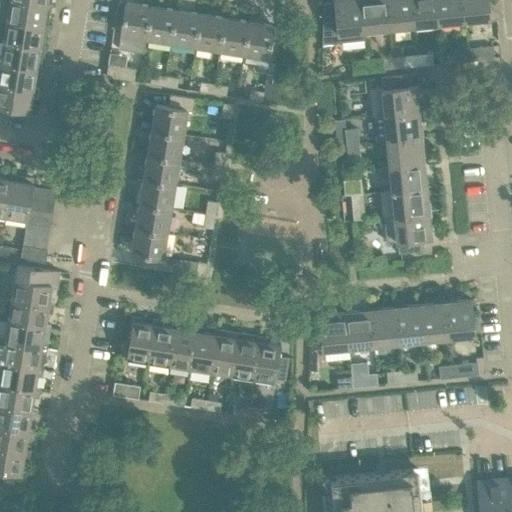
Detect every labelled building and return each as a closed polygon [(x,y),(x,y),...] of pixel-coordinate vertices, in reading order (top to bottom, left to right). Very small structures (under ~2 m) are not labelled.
[(0,0),(0,19),(41,26),(42,24),(46,25),(48,13),(50,14),(52,3),(50,3),(45,2),(45,5),(10,0),(0,0)] [(323,3),(322,44),(339,42),(365,39),(364,30),(360,0),(334,0),(335,2),(323,3)] [(385,0),(360,0),(364,30),(389,28),(385,0)] [(411,0),(385,0),(389,28),(414,25),(411,0)] [(436,0),(411,0),(414,25),(439,22),(436,0)] [(462,0),(436,0),(439,22),(465,20),(462,0)] [(487,0),(462,0),(465,20),(490,17),(487,0)] [(125,2),(120,33),(118,48),(143,52),(145,37),(150,6),(125,2)] [(170,41),(175,10),(150,6),(145,37),(170,41)] [(195,45),(200,14),(175,10),(170,41),(195,45)] [(220,49),(225,18),(200,14),(195,45),(220,49)] [(245,53),(249,22),(225,18),(220,49),(245,53)] [(0,19),(0,40),(3,41),(3,42),(38,47),(39,45),(43,45),(45,34),(47,35),(48,25),(46,25),(42,24),(41,26),(0,19)] [(249,22),(245,53),(269,57),(274,26),(249,22)] [(0,53),(0,63),(35,69),(35,66),(40,66),(41,56),(43,56),(45,46),(43,45),(39,45),(38,47),(3,42),(1,54),(0,53)] [(467,48),(469,60),(494,58),(493,45),(467,48)] [(445,53),(446,62),(469,60),(467,48),(453,49),(453,52),(445,53)] [(417,55),(418,65),(433,64),(431,53),(417,55)] [(403,67),(418,65),(417,55),(402,56),(403,67)] [(366,58),(367,69),(382,68),(381,57),(366,58)] [(352,70),(367,69),(366,58),(351,60),(352,70)] [(0,84),(32,90),(32,87),(34,75),(40,76),(42,67),(40,66),(35,66),(35,69),(0,63),(0,84)] [(107,64),(105,76),(133,81),(135,68),(107,64)] [(162,86),(164,76),(151,74),(149,83),(162,86)] [(383,90),(372,91),(375,116),(384,115),(419,112),(416,86),(407,87),(406,74),(404,74),(381,76),(383,90)] [(164,76),(162,86),(175,88),(177,78),(164,76)] [(200,82),(198,91),(211,94),(213,84),(200,82)] [(0,84),(0,106),(28,111),(30,96),(37,97),(38,88),(32,87),(32,90),(0,84)] [(213,84),(211,94),(225,96),(226,86),(213,84)] [(249,90),(247,99),(262,102),(264,92),(249,90)] [(151,128),(182,133),(185,110),(191,111),(193,98),(170,94),(168,106),(155,104),(151,128)] [(222,102),(220,116),(230,117),(232,104),(222,102)] [(375,116),(374,116),(376,141),(385,141),(387,141),(421,137),(419,112),(384,115),(375,116)] [(345,145),(357,144),(355,127),(344,128),(345,145)] [(178,158),(182,133),(151,128),(147,153),(178,158)] [(421,137),(387,141),(389,166),(424,162),(421,137)] [(357,144),(345,145),(347,159),(358,158),(357,144)] [(212,164),(222,165),(224,152),(214,150),(212,164)] [(174,183),(178,158),(147,153),(143,178),(174,183)] [(424,162),(389,166),(392,191),(426,187),(424,162)] [(220,179),(222,165),(212,164),(210,177),(220,179)] [(26,218),(28,209),(30,198),(32,186),(32,182),(30,182),(31,178),(18,176),(19,173),(9,172),(8,178),(11,179),(5,215),(26,218)] [(11,179),(8,178),(0,176),(0,214),(5,215),(11,179)] [(349,178),(343,179),(344,195),(351,194),(351,195),(362,194),(360,177),(349,178)] [(170,208),(174,183),(143,178),(139,203),(170,208)] [(30,198),(54,201),(56,189),(32,186),(30,198)] [(392,191),(380,192),(382,216),(385,216),(395,215),(395,216),(429,212),(426,187),(392,191)] [(362,194),(351,195),(352,209),(363,207),(362,194)] [(52,213),(54,201),(30,198),(28,209),(52,213)] [(204,213),(214,214),(216,200),(206,199),(204,213)] [(166,232),(170,208),(139,203),(135,227),(166,232)] [(50,225),(52,213),(28,209),(26,218),(26,221),(50,225)] [(395,215),(385,216),(385,217),(387,242),(397,241),(398,241),(399,253),(423,251),(422,239),(432,238),(429,212),(395,216),(395,215)] [(212,228),(214,214),(204,213),(202,226),(212,228)] [(48,237),(50,225),(26,221),(24,233),(48,237)] [(162,256),(166,232),(135,227),(132,252),(144,254),(142,266),(165,270),(167,257),(162,256)] [(46,249),(48,237),(24,233),(22,245),(46,249)] [(1,244),(0,250),(0,253),(15,256),(16,246),(1,244)] [(45,261),(46,249),(22,245),(20,257),(45,261)] [(366,255),(359,258),(361,265),(369,262),(367,257),(366,255)] [(196,260),(194,274),(204,276),(206,262),(196,260)] [(17,264),(11,298),(47,304),(47,301),(54,302),(55,291),(59,271),(17,264)] [(0,308),(0,318),(8,319),(44,325),(44,322),(46,312),(52,313),(54,303),(54,302),(47,301),(47,304),(11,298),(6,297),(4,309),(0,308)] [(445,301),(448,335),(473,333),(470,298),(445,301)] [(423,338),(448,335),(445,301),(420,303),(423,338)] [(398,341),(423,338),(420,303),(395,306),(398,341)] [(373,343),(398,341),(395,306),(370,308),(373,343)] [(348,346),(373,343),(370,308),(345,311),(348,346)] [(323,348),(348,346),(345,311),(320,314),(323,348)] [(153,324),(151,324),(141,322),(142,316),(131,314),(130,324),(132,324),(127,356),(148,360),(153,324)] [(174,328),(171,327),(162,326),(163,319),(151,317),(151,324),(153,324),(148,360),(169,363),(174,328)] [(8,319),(5,340),(40,346),(41,344),(47,345),(49,334),(50,323),(44,322),(44,325),(8,319)] [(195,331),(193,331),(182,329),(183,322),(172,321),(171,327),(174,328),(169,363),(190,366),(195,331)] [(216,334),(214,334),(204,332),(204,326),(194,324),(193,331),(195,331),(190,366),(211,370),(216,334)] [(236,331),(225,330),(225,329),(215,328),(214,334),(216,334),(211,370),(232,373),(237,338),(235,337),(236,331)] [(246,333),(236,331),(235,337),(237,338),(232,373),(253,376),(258,341),(256,341),(257,335),(246,334),(246,333)] [(258,341),(253,376),(274,380),(279,345),(266,343),(267,336),(257,335),(256,341),(258,341)] [(5,340),(1,361),(37,367),(37,364),(44,365),(47,345),(41,344),(40,346),(5,340)] [(0,360),(0,382),(34,388),(34,385),(35,375),(41,375),(41,371),(43,371),(44,365),(37,364),(37,367),(1,361),(0,360)] [(451,365),(453,376),(477,374),(476,362),(451,365)] [(438,378),(453,376),(451,365),(437,366),(438,378)] [(401,370),(403,381),(417,380),(416,368),(401,370)] [(387,383),(403,381),(401,370),(386,372),(387,383)] [(351,375),(352,387),(366,385),(365,374),(351,375)] [(337,388),(352,387),(351,375),(335,377),(337,388)] [(115,381),(113,393),(137,397),(139,385),(115,381)] [(0,403),(30,409),(31,406),(32,396),(39,396),(40,386),(34,385),(34,388),(0,382),(0,403)] [(164,401),(165,393),(148,390),(147,399),(164,401)] [(165,393),(164,401),(177,404),(178,395),(165,393)] [(206,408),(207,399),(191,397),(190,406),(206,408)] [(207,399),(206,408),(219,410),(220,401),(207,399)] [(0,403),(0,425),(27,430),(27,427),(29,416),(35,417),(37,407),(31,406),(30,409),(0,403)] [(248,415),(249,406),(233,403),(232,412),(248,415)] [(249,406),(248,415),(261,417),(263,408),(249,406)] [(0,425),(0,446),(24,450),(24,448),(26,437),(32,438),(34,428),(27,427),(27,430),(0,425)] [(0,481),(1,482),(1,487),(16,490),(19,490),(23,487),(24,484),(26,472),(20,471),(22,459),(28,460),(30,449),(24,448),(24,450),(0,446),(0,481)] [(422,511),(418,468),(330,477),(333,511),(422,511)] [(510,511),(507,481),(479,483),(482,511),(510,511)]
